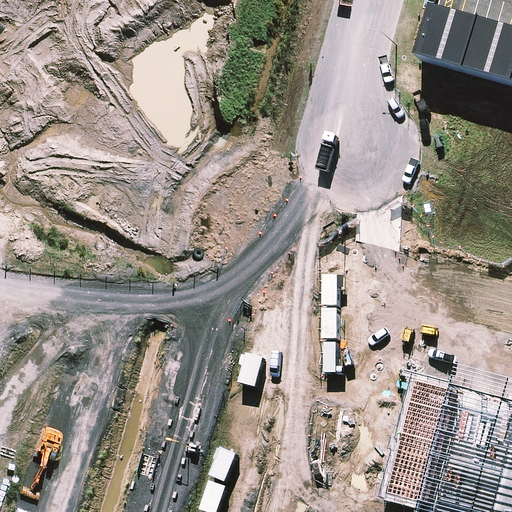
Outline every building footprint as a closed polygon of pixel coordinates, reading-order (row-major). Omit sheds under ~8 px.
[(482,14),(433,0),(419,52),(467,66),(482,14)] [(511,22),(482,14),(467,66),(511,78),(511,22)] [(511,173),(459,160),(436,247),(511,267),(511,173)] [(313,349),(320,323),(245,300),(205,432),(331,471),(364,365),(313,349)] [(418,511),(511,511),(511,366),(459,353),(450,388),(415,379),(384,493),(421,503),(418,511)] [(204,441),(180,511),(283,511),(297,471),(204,441)]
